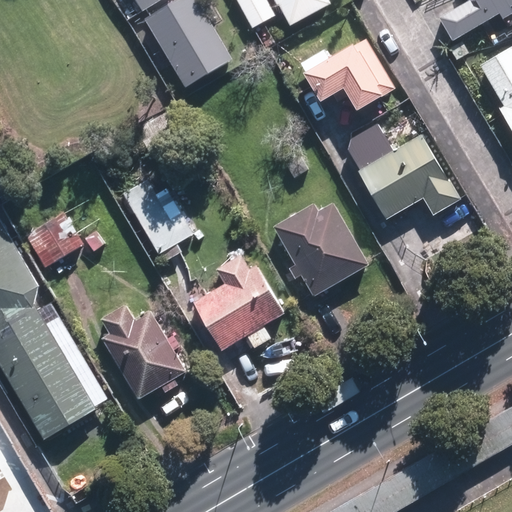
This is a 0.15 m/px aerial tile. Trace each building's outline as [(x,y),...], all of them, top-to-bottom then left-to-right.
[(136,0),(142,10),(159,0),(136,0)] [(235,59),(200,0),(178,0),(148,18),(188,86),(235,59)] [(269,0),(238,0),(253,28),(277,16),(269,0)] [(331,0),(278,0),(293,26),(333,4),(331,0)] [(457,38),(511,5),(511,0),(469,0),(444,15),(457,38)] [(302,62),(326,102),(349,89),(362,111),(389,95),(388,94),(398,88),(368,38),(332,59),(326,47),(302,62)] [(511,45),(480,64),(505,105),(500,108),(511,127),(511,45)] [(424,134),(360,171),(387,219),(426,197),(436,214),(463,199),(424,134)] [(310,166),(303,154),(289,162),(296,174),(310,166)] [(128,190),(163,250),(197,230),(188,215),(176,222),(150,177),(128,190)] [(468,199),(458,206),(472,232),(483,226),(468,199)] [(321,212),(316,203),(275,227),(297,265),(290,270),(296,280),(303,276),(316,298),(371,266),(335,204),(321,212)] [(0,354),(49,437),(101,406),(39,301),(45,286),(0,208),(0,354)] [(65,215),(26,237),(44,267),(82,245),(65,215)] [(99,228),(88,235),(96,249),(108,242),(99,228)] [(255,266),(246,251),(221,266),(230,281),(199,299),(228,348),(252,334),(259,346),(276,336),(268,324),(291,311),(262,262),(255,266)] [(140,316),(131,301),(106,316),(114,331),(107,335),(143,396),(192,368),(155,306),(140,316)] [(511,406),(332,511),(396,511),(459,475),(511,444),(511,406)]
